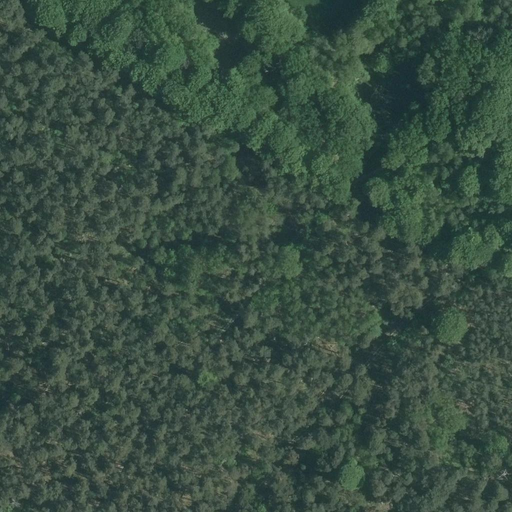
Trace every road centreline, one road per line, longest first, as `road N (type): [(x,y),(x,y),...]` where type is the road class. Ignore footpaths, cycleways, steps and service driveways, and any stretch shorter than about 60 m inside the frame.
road 1 (track): [(51,0),(339,189),(478,265)]
road 2 (track): [(230,511),(409,319),(478,265)]
road 3 (track): [(474,93),(435,83),(339,189)]
road 4 (track): [(427,0),(474,93),(511,139)]
